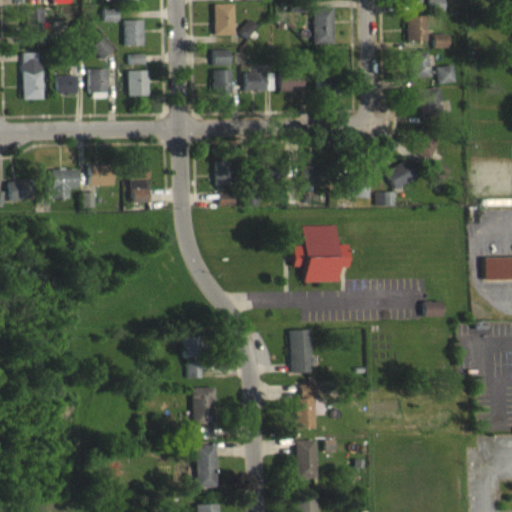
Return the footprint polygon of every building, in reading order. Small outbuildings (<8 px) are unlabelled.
[(49,1),(50,13),(67,12),(66,0),(49,1)] [(135,10),(134,0),(116,0),(116,9),(135,10)] [(418,0),(399,0),(399,14),(419,14),(418,0)] [(210,13),(210,44),(231,44),(230,13),(210,13)] [(330,16),(309,17),(310,54),(331,53),(330,16)] [(40,33),(39,17),(23,18),(23,54),(44,54),(43,33),(40,33)] [(115,19),(99,19),(99,30),(114,31),(115,19)] [(424,25),(403,25),(403,51),(423,51),(424,25)] [(120,55),(140,54),(139,29),(120,30),(120,55)] [(236,42),(243,47),(252,34),(245,29),(236,42)] [(431,57),(447,57),(447,43),(431,44),(431,57)] [(88,56),(99,68),(109,59),(98,46),(88,56)] [(226,59),(208,59),(209,75),(226,74),(226,59)] [(404,63),(408,90),(428,86),(424,60),(404,63)] [(37,62),(18,62),(19,108),(38,108),(37,62)] [(125,74),(141,74),(141,63),(125,63),(125,74)] [(452,92),(451,74),(433,76),(435,94),(452,92)] [(103,78),(85,78),(85,107),(103,107),(103,78)] [(144,79),(124,80),(124,105),(145,105),(144,79)] [(228,103),(227,79),(209,80),(209,104),(228,103)] [(331,102),(330,79),(312,80),(313,103),(331,102)] [(240,82),(241,101),(270,100),(269,82),(240,82)] [(275,101),(299,101),(300,83),(276,82),(275,101)] [(51,85),(51,104),(73,104),(72,84),(51,85)] [(446,112),(437,112),(437,98),(416,99),(417,124),(446,123),(446,112)] [(436,155),(419,144),(409,160),(426,170),(436,155)] [(412,189),(404,170),(382,179),(389,197),(412,189)] [(126,172),(127,212),(145,212),(144,171),(126,172)] [(228,194),(227,171),(210,171),(211,195),(228,194)] [(109,194),(109,174),(84,175),(85,195),(109,194)] [(322,177),(298,174),(296,194),(320,197),(322,177)] [(47,179),(48,208),(65,208),(65,198),(73,197),(73,178),(47,179)] [(344,186),(343,207),(365,208),(366,187),(344,186)] [(3,191),(7,211),(28,207),(25,188),(3,191)] [(391,215),(391,200),(372,201),(373,216),(391,215)] [(78,217),(90,216),(90,201),(78,201),(78,217)] [(214,201),(215,215),(230,215),(229,201),(214,201)] [(298,235),(299,255),(288,255),(288,276),(299,275),(299,291),(335,290),(335,277),(345,277),(345,254),(334,254),(334,234),(298,235)] [(511,289),(511,265),(481,266),(481,290),(511,289)] [(440,310),(419,311),(419,326),(440,325),(440,310)] [(307,339),(286,339),(287,383),(308,382),(307,339)] [(197,345),(179,345),(179,366),(197,366),(197,345)] [(183,387),(197,387),(198,370),(183,370),(183,387)] [(289,408),(290,439),(311,438),(311,424),(317,424),(316,394),(295,394),(296,408),(289,408)] [(210,396),(188,397),(189,434),(211,434),(210,396)] [(312,449),(291,450),(291,489),(313,489),(312,449)] [(191,454),(192,497),(213,497),(212,454),(191,454)]
